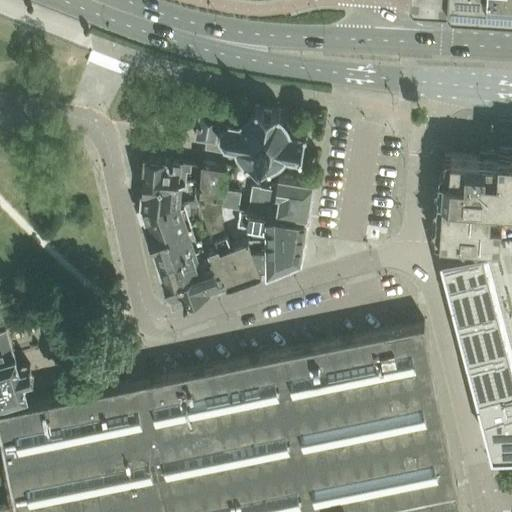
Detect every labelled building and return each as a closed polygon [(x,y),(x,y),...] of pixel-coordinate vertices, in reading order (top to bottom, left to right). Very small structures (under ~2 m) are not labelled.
[(308,129),(308,128),(307,126),(306,126),(304,127),(304,128),(292,125),(290,122),(289,119),(287,116),(284,113),(282,110),(282,109),(281,108),(280,107),(279,108),(279,109),(259,105),(259,104),(257,103),(256,104),(256,106),(252,107),(249,109),(246,111),(244,113),(241,116),(231,114),(231,113),(230,113),(230,114),(201,109),(196,134),(208,136),(206,144),(242,151),(247,156),(246,158),(247,159),(249,159),(250,158),(269,161),(269,162),(270,163),(271,163),(272,162),(273,160),(276,159),(279,157),(282,155),(285,153),(287,150),(300,152),(300,153),(301,154),(302,155),(303,154),(304,152),(303,151),(302,151),(306,130),(307,130),(308,129)] [(442,214),(441,235),(448,235),(448,240),(445,241),(445,250),(489,241),(501,239),(503,216),(491,216),(493,197),(511,198),(511,149),(500,148),(499,156),(480,154),(480,153),(477,153),(468,153),(465,150),(462,152),(447,151),(442,214)] [(145,161),(144,176),(180,179),(185,180),(186,167),(192,168),(192,158),(148,152),(147,161),(145,161)] [(223,185),(227,164),(203,160),(200,200),(206,201),(223,201),(223,195),(224,195),(225,185),(223,185)] [(251,201),(250,206),(267,209),(277,211),(308,216),(315,178),(280,172),(278,182),(271,181),(271,184),(254,181),(251,201)] [(144,204),(139,205),(143,216),(147,214),(182,203),(179,194),(180,179),(144,176),(143,190),(143,191),(145,191),(144,204)] [(223,195),(223,201),(224,202),(242,205),(245,189),(225,185),(224,195),(223,195)] [(182,203),(147,214),(150,221),(148,222),(153,236),(189,224),(184,211),(193,208),(192,207),(198,205),(196,199),(189,200),(182,203)] [(206,201),(200,200),(211,232),(211,234),(208,235),(210,241),(208,242),(209,247),(223,284),(262,270),(260,264),(256,251),(252,240),(250,236),(233,242),(228,231),(223,220),(224,202),(223,201),(206,201)] [(242,205),(239,223),(268,228),(268,235),(254,235),(250,234),(250,236),(252,240),(256,251),(260,264),(267,264),(267,270),(267,271),(302,257),(308,216),(277,211),(267,209),(250,206),(245,205),(242,205)] [(200,244),(198,238),(193,223),(189,224),(153,236),(157,250),(159,250),(162,258),(200,244)] [(200,244),(162,258),(164,265),(162,265),(167,280),(211,265),(204,248),(209,247),(208,242),(210,241),(208,235),(198,238),(200,244)] [(445,250),(442,251),(493,447),(497,447),(497,446),(511,446),(511,406),(508,406),(507,401),(511,400),(510,395),(511,394),(511,360),(511,357),(511,356),(511,350),(511,349),(511,348),(509,337),(508,337),(506,329),(504,330),(501,317),(503,317),(496,290),(494,290),(490,278),(493,277),(491,270),(489,263),(487,263),(485,258),(488,258),(486,250),(484,244),(489,243),(491,250),(499,248),(497,240),(489,242),(489,241),(445,250)] [(223,284),(209,247),(204,248),(211,265),(167,280),(172,294),(174,293),(176,301),(223,284)] [(0,300),(0,400),(29,392),(28,390),(25,378),(33,375),(35,375),(34,373),(32,365),(31,363),(30,364),(21,366),(21,367),(21,366),(17,355),(17,353),(12,336),(0,300)] [(464,511),(426,321),(425,318),(423,319),(0,404),(0,418),(17,500),(0,503),(0,511),(464,511)]
